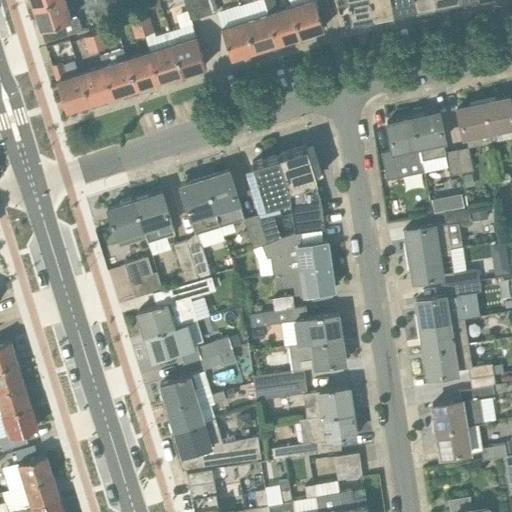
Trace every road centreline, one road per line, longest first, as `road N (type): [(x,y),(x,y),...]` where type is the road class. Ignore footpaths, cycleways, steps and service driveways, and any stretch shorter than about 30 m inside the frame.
road 1 (residential): [(408,511),(342,88)]
road 2 (residential): [(31,184),(133,511)]
road 3 (residential): [(31,184),(342,88)]
road 4 (residential): [(342,88),(511,52)]
